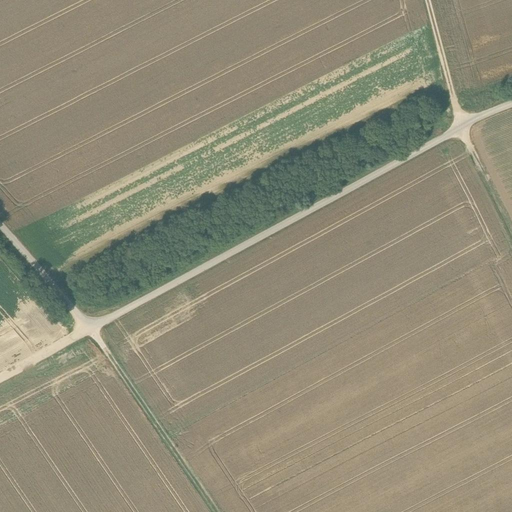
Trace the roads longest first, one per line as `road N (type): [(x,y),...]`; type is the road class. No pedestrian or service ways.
road 1 (track): [(91,330),(511,109)]
road 2 (track): [(215,511),(91,330)]
road 3 (track): [(0,226),(91,330)]
road 4 (track): [(460,131),(425,0)]
